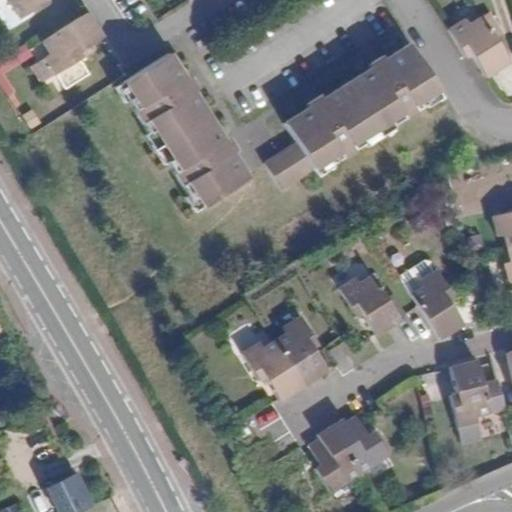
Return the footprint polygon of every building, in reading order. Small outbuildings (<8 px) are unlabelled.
[(41,2),(44,0),(23,0),(21,2),(30,17),(45,8),(41,2)] [(44,0),(41,2),(45,8),(57,1),(56,0),(44,0)] [(95,11),(52,40),(59,51),(53,54),(72,86),(97,72),(88,57),(90,55),(87,50),(100,42),(110,36),(95,11)] [(472,57),(486,79),(508,65),(480,21),(469,28),(464,20),(448,30),(466,60),(472,57)] [(100,42),(87,50),(90,55),(103,48),(100,42)] [(421,97),(434,88),(407,46),(383,61),(380,57),(370,65),(372,68),(322,100),(318,96),(306,103),(309,108),(285,123),(296,141),(264,162),(278,185),(310,165),(324,157),(328,163),(361,142),(358,136),(387,117),(392,124),(425,103),(421,97)] [(172,56),(163,61),(170,72),(179,66),(172,56)] [(187,80),(179,66),(170,72),(163,61),(130,83),(138,96),(133,100),(154,134),(159,129),(177,160),(173,163),(193,197),(198,194),(207,208),(241,186),(234,175),(243,169),(235,157),(239,154),(230,140),(227,142),(219,129),(210,135),(196,113),(205,107),(196,94),(199,91),(191,78),(187,80)] [(138,96),(130,83),(121,89),(130,102),(133,100),(138,96)] [(421,97),(425,103),(426,106),(440,98),(434,88),(421,97)] [(219,129),(205,107),(196,113),(210,135),(219,129)] [(358,136),(361,142),(363,145),(393,127),(392,124),(387,117),(358,136)] [(168,166),(173,163),(177,160),(159,129),(154,134),(149,137),(168,166)] [(324,157),(310,165),(315,174),(329,166),(328,163),(324,157)] [(234,175),(241,186),(249,180),(243,169),(234,175)] [(199,213),(207,208),(198,194),(193,197),(189,199),(199,213)] [(511,209),(502,212),(504,219),(511,217),(511,209)] [(511,217),(504,219),(502,212),(485,216),(490,236),(501,233),(504,248),(507,259),(497,262),(503,282),(511,279),(511,217)] [(407,293),(417,307),(435,335),(457,321),(443,299),(449,295),(432,267),(427,260),(421,258),(396,275),(407,293)] [(337,286),(346,301),(354,296),(363,310),(377,332),(386,327),(398,319),(397,316),(385,298),(369,273),(358,280),(354,275),(337,286)] [(385,298),(397,316),(398,319),(404,315),(390,294),(385,298)] [(354,296),(346,301),(356,315),(363,310),(354,296)] [(257,361),(263,371),(278,397),(326,367),(312,343),(317,340),(300,313),(282,324),(287,331),(276,338),(263,345),(257,338),(242,348),(252,365),(257,361)] [(258,375),(263,371),(257,361),(252,365),(258,375)] [(459,362),(434,369),(440,396),(435,397),(442,428),(461,424),(459,418),(472,414),(459,362)] [(342,418),(306,440),(321,465),(317,468),(332,494),(348,484),(344,477),(385,450),(374,432),(369,435),(355,415),(344,421),(342,418)] [(49,462),(51,442),(34,440),(32,460),(49,462)] [(77,511),(89,506),(71,471),(42,485),(55,511),(77,511)]
